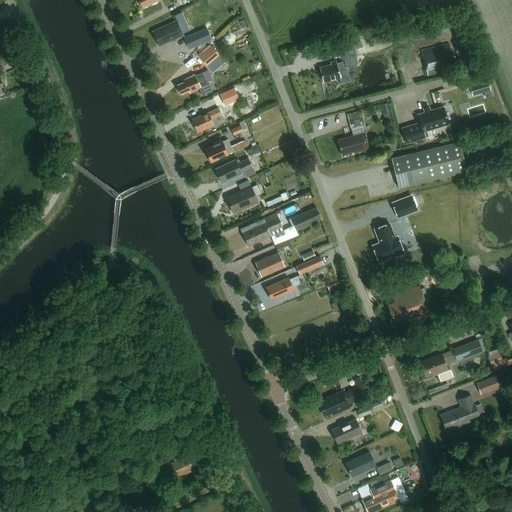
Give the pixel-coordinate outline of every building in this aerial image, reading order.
[(158,1),(157,0),(138,0),(142,8),(158,1)] [(300,10),(294,11),(297,29),(327,22),(323,4),(311,7),(311,10),(301,12),(300,10)] [(183,36),(177,21),(152,32),(159,47),(183,36)] [(201,47),(196,34),(186,37),(191,51),(201,47)] [(345,69),(358,66),(352,42),(339,45),(345,69)] [(427,76),(455,69),(449,44),(421,51),(427,76)] [(212,48),(201,58),(210,67),(220,58),(212,48)] [(323,82),(340,78),(336,62),(330,64),(331,66),(320,69),(323,82)] [(192,92),(198,89),(202,97),(212,92),(207,82),(202,73),(195,76),(195,75),(183,81),(184,83),(176,86),(177,88),(177,90),(178,92),(179,93),(181,95),(191,90),(192,92)] [(483,82),(482,79),(468,83),(473,97),(484,93),(486,99),(492,97),(488,81),(483,82)] [(381,105),(385,120),(391,118),(387,104),(381,105)] [(443,107),(417,115),(420,123),(401,129),(406,145),(415,142),(422,140),(424,139),(425,142),(451,134),(452,137),(459,134),(456,125),(450,127),(449,125),(443,107)] [(197,133),(214,125),(211,120),(221,115),(218,109),(191,121),(197,133)] [(224,112),(227,117),(230,124),(236,122),(232,115),(230,109),(224,112)] [(351,128),(362,125),(358,112),(347,115),(351,128)] [(247,129),(244,121),(238,123),(240,126),(230,130),(233,136),(247,129)] [(353,154),(369,150),(364,133),(337,141),(341,156),(353,153),(353,154)] [(215,145),(204,149),(211,163),(228,155),(245,147),(242,142),(231,147),(228,140),(222,142),(220,142),(219,141),(214,144),(215,145)] [(396,150),(395,143),(386,145),(388,152),(396,150)] [(467,172),(460,143),(391,159),(399,189),(467,172)] [(249,149),(251,155),(262,152),(261,146),(249,149)] [(221,184),(244,173),(246,178),(255,174),(248,159),(239,163),(238,160),(236,161),(235,160),(215,170),(221,184)] [(248,181),(238,186),(240,192),(226,198),(233,214),(258,202),(251,187),(248,181)] [(268,207),(283,201),(281,197),(266,203),(268,207)] [(410,197),(391,204),(397,218),(415,211),(410,197)] [(275,246),(288,240),(298,236),(297,232),(322,220),(316,208),(290,220),(293,227),(272,237),(275,246)] [(282,227),(276,214),(240,230),(248,247),(271,237),(269,232),(282,227)] [(378,244),(371,247),(377,263),(401,254),(395,238),(392,239),(387,225),(373,230),(378,244)] [(288,240),(275,246),(277,250),(290,244),(288,240)] [(315,257),(312,251),(301,256),(304,261),(315,257)] [(261,277),(285,267),(278,253),(255,263),(261,277)] [(296,266),(300,275),(323,265),(320,256),(296,266)] [(289,280),(288,278),(266,288),(272,301),(293,291),(292,288),(300,284),(297,277),(289,280)] [(418,321),(430,316),(419,287),(392,297),(394,303),(388,306),(394,324),(404,320),(405,323),(417,318),(418,321)] [(462,297),(460,292),(450,296),(453,301),(450,302),(455,312),(470,306),(465,295),(462,297)] [(342,308),(340,301),(330,305),(333,312),(342,308)] [(452,351),(456,362),(481,353),(476,341),(452,350),(452,351)] [(437,374),(447,370),(445,366),(456,362),(452,351),(441,355),(421,362),(426,376),(436,372),(437,374)] [(501,359),(498,351),(488,354),(492,363),(501,359)] [(498,374),(479,381),(484,393),(503,387),(498,374)] [(353,380),(356,387),(359,393),(365,390),(362,384),(359,377),(353,380)] [(343,394),(342,391),(325,398),(326,400),(319,404),(324,417),(332,413),(333,415),(349,408),(348,405),(356,401),(351,390),(343,394)] [(450,430),(469,422),(468,419),(478,415),(478,414),(475,407),(470,395),(458,400),(461,407),(440,416),(445,428),(448,426),(450,430)] [(386,406),(383,400),(380,401),(356,411),(359,418),(374,412),(373,411),(386,406)] [(475,407),(478,414),(484,412),(481,404),(475,407)] [(337,444),(362,433),(356,419),(331,431),(337,444)] [(396,419),(393,428),(401,432),(405,422),(396,419)] [(351,477),(375,466),(369,452),(345,463),(351,477)] [(190,467),(192,466),(186,453),(173,459),(174,461),(166,465),(172,479),(191,470),(190,467)] [(400,458),(392,461),(396,469),(403,466),(400,458)] [(392,470),(389,463),(376,468),(379,476),(392,470)] [(378,484),(390,478),(388,474),(376,480),(378,484)] [(398,477),(390,480),(370,490),(370,489),(369,490),(372,496),(362,500),(367,511),(374,511),(399,501),(400,503),(408,499),(398,477)] [(172,494),(168,486),(158,491),(162,499),(172,494)]
